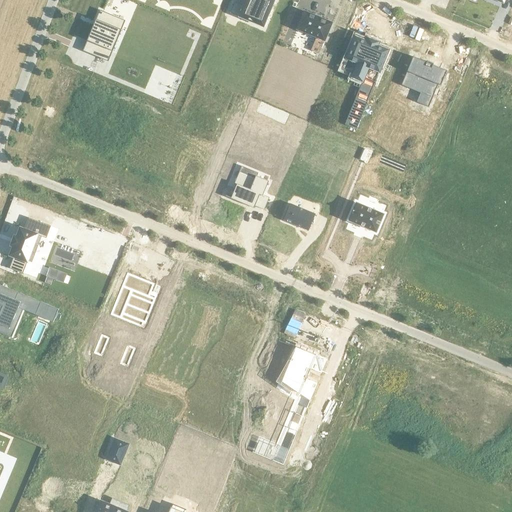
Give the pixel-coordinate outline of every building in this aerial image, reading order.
[(246,0),(239,17),(263,27),(274,0),(246,0)] [(98,22),(90,42),(98,45),(94,53),(108,59),(109,57),(106,56),(117,29),(119,30),(123,21),(125,21),(100,10),(96,20),(98,22)] [(305,12),(297,29),(317,38),(311,51),(319,54),(324,41),(325,41),(332,23),(305,12)] [(356,37),(342,69),(354,74),(352,78),(362,82),(364,78),(375,83),(389,51),(377,46),(379,43),(369,38),(367,42),(356,37)] [(413,57),(401,85),(420,93),(416,102),(429,107),(438,85),(441,86),(447,71),(434,65),(434,64),(433,64),(433,65),(428,63),(428,62),(427,61),(427,63),(413,57)] [(356,98),(345,124),(356,129),(367,103),(356,98)] [(66,100),(65,100),(65,101),(62,109),(61,109),(59,116),(59,117),(56,125),(55,126),(56,127),(56,126),(61,128),(67,130),(72,132),(73,133),(73,132),(82,107),(83,106),(82,106),(81,106),(77,104),(71,102),(66,100)] [(224,122),(214,146),(215,147),(215,148),(224,152),(224,151),(226,151),(236,127),(234,127),(235,126),(226,122),(225,123),(224,122)] [(189,156),(179,152),(171,171),(181,175),(181,177),(191,181),(192,180),(202,184),(210,165),(200,160),(201,159),(190,154),(189,156)] [(237,185),(231,199),(249,206),(249,204),(264,210),(269,198),(263,195),(269,181),(256,176),(255,178),(240,172),(234,184),(237,185)] [(356,203),(349,221),(376,232),(383,214),(356,203)] [(290,204),(283,220),(309,231),(315,214),(290,204)] [(14,257),(10,268),(23,273),(28,260),(32,262),(35,253),(31,251),(37,235),(46,238),(51,226),(28,218),(24,229),(20,228),(17,237),(15,236),(11,246),(13,246),(10,255),(14,257)] [(155,284),(128,273),(123,286),(132,290),(130,294),(125,306),(146,315),(144,319),(147,320),(158,294),(155,293),(154,295),(151,293),(155,284)] [(63,274),(60,281),(68,284),(71,277),(63,274)] [(47,276),(45,283),(51,285),(53,279),(47,276)] [(0,324),(11,329),(20,308),(38,316),(43,303),(0,284),(0,324)] [(195,301),(183,296),(174,318),(195,327),(188,342),(200,347),(204,339),(203,339),(200,338),(204,327),(207,329),(208,329),(214,313),(193,304),(195,301)] [(238,321),(218,367),(234,373),(240,358),(258,366),(264,352),(266,352),(269,344),(267,343),(271,333),(262,330),(263,328),(253,325),(253,327),(238,321)] [(128,338),(125,347),(134,351),(138,342),(128,338)] [(317,351),(299,343),(297,347),(291,344),(274,384),(295,398),(276,444),(259,436),(254,448),(273,456),(273,457),(285,461),(317,383),(307,379),(311,369),(321,373),(327,359),(315,354),(317,351)] [(115,438),(106,459),(120,465),(129,444),(115,438)] [(48,463),(35,495),(49,500),(50,496),(57,498),(55,503),(68,508),(89,459),(74,453),(71,460),(75,462),(66,483),(55,479),(59,468),(48,463)] [(127,511),(119,508),(121,503),(113,499),(110,505),(101,501),(96,511),(127,511)]
